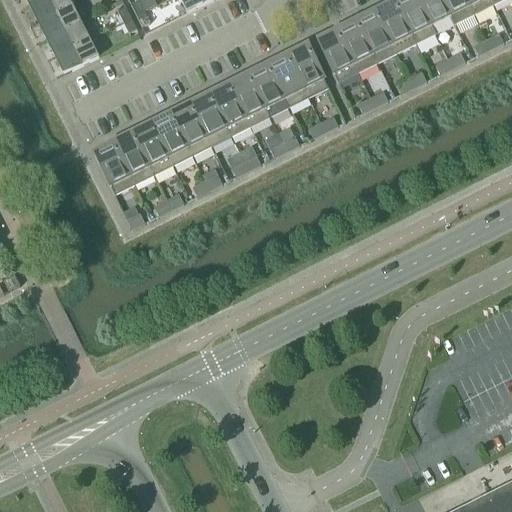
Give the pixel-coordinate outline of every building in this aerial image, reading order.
[(24,0),(29,8),(45,0),(24,0)] [(38,25),(72,8),(68,0),(45,0),(29,8),(38,25)] [(178,0),(186,16),(217,0),(178,0)] [(431,29),(449,19),(450,19),(440,0),(414,0),(416,2),(417,1),(431,29)] [(454,28),(474,18),(464,0),(440,0),(450,19),(449,19),(454,28)] [(464,0),(474,18),(493,9),(488,0),(464,0)] [(488,0),(493,9),(510,0),(488,0)] [(436,37),(431,29),(417,1),(416,2),(408,5),(406,1),(394,8),(396,11),(398,11),(416,47),(436,37)] [(136,19),(144,15),(138,3),(131,7),(136,19)] [(46,42),(81,25),(72,8),(38,25),(46,42)] [(123,25),(131,21),(125,10),(117,14),(123,25)] [(397,57),(416,47),(398,11),(396,11),(389,15),(387,11),(375,17),(377,21),(378,20),(397,57)] [(142,30),(150,26),(144,15),(136,19),(142,30)] [(378,67),(397,57),(378,20),(377,21),(370,25),(368,21),(356,27),(358,31),(359,30),(378,67)] [(129,37),(137,33),(131,21),(123,25),(129,37)] [(55,60),(90,42),(81,25),(46,42),(55,60)] [(358,77),(378,67),(359,30),(358,31),(350,34),(349,31),(337,37),(338,40),(340,40),(358,77)] [(491,53),(504,46),(499,36),(486,43),(491,53)] [(338,87),(358,77),(340,40),(338,40),(331,44),(329,40),(318,46),(338,87)] [(64,77),(99,60),(90,42),(55,60),(64,77)] [(479,59),(491,53),(486,43),(474,49),(479,59)] [(308,102),(329,92),(310,55),(301,59),(299,56),(287,62),(289,66),(290,65),(308,102)] [(453,72),(465,66),(460,56),(448,62),(453,72)] [(440,78),(453,72),(448,62),(435,68),(440,78)] [(289,112),(308,102),(290,65),(289,66),(281,69),(279,65),(267,71),(269,75),(271,75),(285,103),(284,103),(289,112)] [(289,112),(284,103),(285,103),(271,75),(269,75),(262,79),(260,75),(248,81),(250,85),(251,84),(265,112),(266,112),(271,121),(289,112)] [(414,91),(427,85),(422,75),(409,82),(414,91)] [(402,98),(414,91),(409,82),(397,88),(402,98)] [(271,121),(266,112),(265,112),(251,84),(250,85),(243,89),(241,85),(229,91),(231,95),(232,94),(251,131),(271,121)] [(231,141),(251,131),(232,94),(231,95),(223,98),(222,95),(209,101),(211,104),(213,104),(231,141)] [(375,111),(388,105),(383,95),(371,101),(375,111)] [(363,117),(375,111),(371,101),(358,107),(363,117)] [(212,150),(231,141),(213,104),(211,104),(204,108),(202,104),(190,110),(192,114),(193,113),(212,150)] [(193,160),(212,150),(193,113),(192,114),(185,118),(183,114),(171,120),(173,124),(174,123),(193,160)] [(326,136),(338,130),(333,120),(321,126),(326,136)] [(173,170),(193,160),(174,123),(173,124),(166,128),(164,124),(152,130),(153,134),(155,133),(173,170)] [(313,142),(326,136),(321,126),(308,132),(313,142)] [(154,179),(173,170),(155,133),(153,134),(146,137),(144,133),(132,139),(134,143),(136,143),(154,179)] [(287,155),(300,149),(295,139),(282,146),(287,155)] [(135,189),(154,179),(136,143),(134,143),(127,147),(125,143),(113,149),(115,153),(116,152),(135,189)] [(275,162),(287,155),(282,146),(270,152),(275,162)] [(115,199),(135,189),(116,152),(115,153),(108,157),(106,153),(94,159),(115,199)] [(249,175),(261,169),(256,159),(244,165),(249,175)] [(236,181),(249,175),(244,165),(231,171),(236,181)] [(210,194),(223,188),(218,178),(205,184),(210,194)] [(198,201),(210,194),(205,184),(193,191),(198,201)] [(171,214),(184,208),(179,198),(166,204),(171,214)] [(159,220),(171,214),(166,204),(154,210),(159,220)] [(132,234),(145,227),(140,217),(127,224),(132,234)] [(9,294),(20,289),(14,278),(4,284),(9,294)] [(511,511),(511,489),(466,511),(511,511)]
